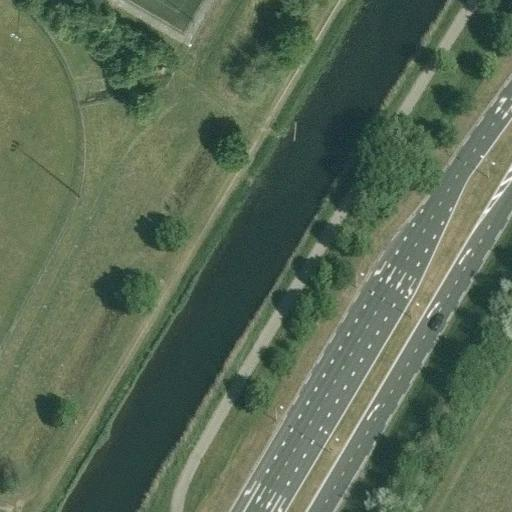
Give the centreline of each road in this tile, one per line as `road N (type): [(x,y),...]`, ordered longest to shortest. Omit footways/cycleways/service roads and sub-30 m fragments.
road 1 (primary): [(511,100),(258,511)]
road 2 (primary): [(324,511),(511,198)]
